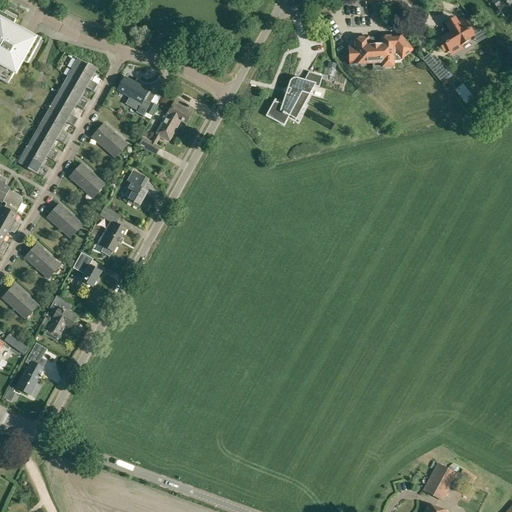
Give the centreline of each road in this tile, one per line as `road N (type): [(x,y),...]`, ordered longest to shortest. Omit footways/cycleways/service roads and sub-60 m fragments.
road 1 (residential): [(41,436),(232,94)]
road 2 (residential): [(0,272),(124,51)]
road 3 (tertiary): [(245,511),(41,436)]
